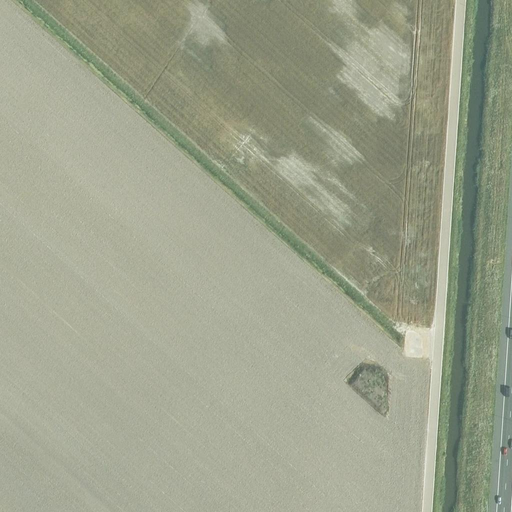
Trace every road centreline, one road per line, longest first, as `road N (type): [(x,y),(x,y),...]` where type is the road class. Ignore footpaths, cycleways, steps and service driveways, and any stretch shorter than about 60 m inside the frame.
road 1 (unclassified): [(427,511),(461,0)]
road 2 (motorway): [(511,387),(503,511)]
